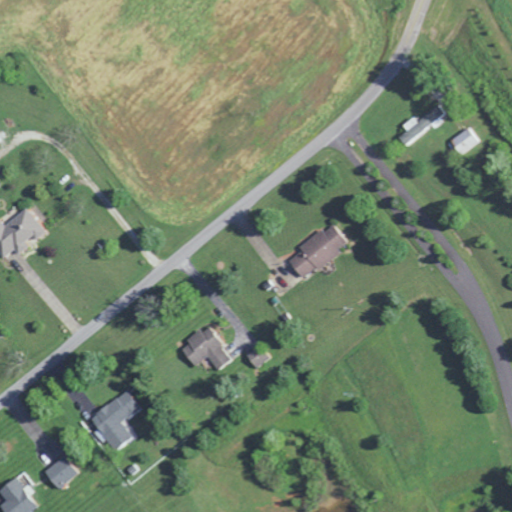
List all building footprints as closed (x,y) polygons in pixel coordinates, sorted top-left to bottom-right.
[(406,130),(397,137),(404,146),(431,125),(432,127),(446,116),(436,105),(415,122),(412,117),(401,125),(406,130)] [(0,148),(10,141),(0,127),(0,148)] [(450,139),(459,155),(480,143),(470,127),(450,139)] [(6,216),(0,220),(0,245),(9,258),(22,249),(24,252),(53,231),(37,207),(12,225),(6,216)] [(308,278),(355,244),(340,223),(293,257),(308,278)] [(226,346),(229,344),(218,326),(187,344),(200,367),(216,358),(223,371),(236,364),(226,346)] [(280,361),(264,342),(251,353),(267,372),(280,361)] [(140,438),(129,423),(148,408),(134,389),(96,417),(121,452),(140,438)] [(85,471),(69,455),(51,473),(68,489),(85,471)] [(12,511),(39,511),(44,510),(26,477),(4,489),(11,502),(8,503),(12,511)]
